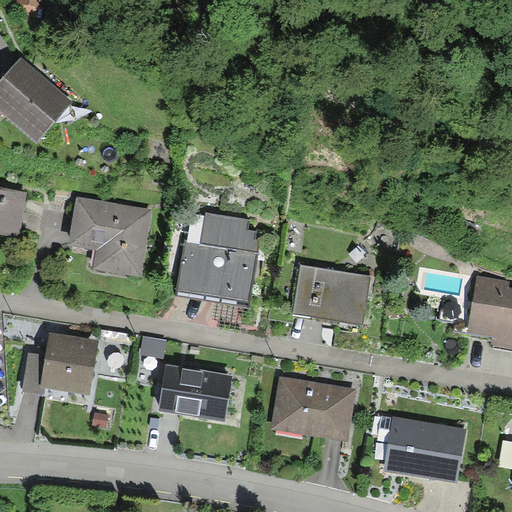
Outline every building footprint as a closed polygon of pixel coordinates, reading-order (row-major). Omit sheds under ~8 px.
[(0,119),(32,145),(62,107),(16,70),(0,90),(0,119)] [(0,240),(11,242),(18,197),(0,194),(0,240)] [(135,279),(144,215),(79,206),(72,250),(96,253),(93,273),(135,279)] [(172,304),(243,315),(254,241),(242,239),(245,222),(205,216),(200,248),(181,245),(172,304)] [(356,340),(367,283),(303,271),(292,328),(356,340)] [(465,345),(511,353),(511,291),(477,285),(465,345)] [(140,359),(159,362),(162,345),(142,342),(140,359)] [(37,394),(82,401),(89,351),(44,344),(42,357),(26,354),(19,397),(36,400),(37,394)] [(221,422),(226,383),(168,376),(163,415),(221,422)] [(338,443),(346,399),(281,387),(273,431),(338,443)] [(445,484),(454,436),(394,425),(385,473),(445,484)]
